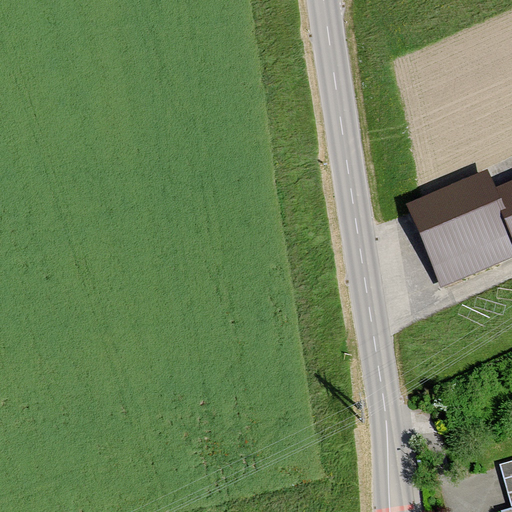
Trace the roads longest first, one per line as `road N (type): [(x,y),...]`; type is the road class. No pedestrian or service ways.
road 1 (tertiary): [(346,164),(398,511)]
road 2 (tertiary): [(346,164),(324,0)]
